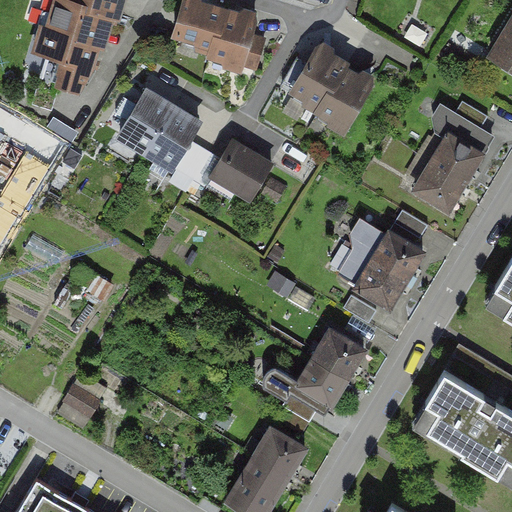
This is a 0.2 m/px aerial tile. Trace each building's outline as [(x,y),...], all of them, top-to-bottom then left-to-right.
[(107,46),(116,17),(87,8),(89,1),(86,0),(54,0),(47,23),(41,21),(39,26),(102,45),(107,46)] [(127,0),(86,0),(89,1),(87,8),(116,17),(121,18),(127,0)] [(226,7),(206,0),(186,0),(169,50),(207,63),(226,7)] [(263,19),(226,7),(207,63),(244,76),(263,19)] [(511,73),(511,20),(489,60),(511,73)] [(102,45),(39,26),(32,52),(60,61),(53,82),(81,92),(96,69),(102,45)] [(349,59),(321,43),(291,98),(319,114),(349,59)] [(378,75),(349,59),(319,114),(348,129),(378,75)] [(177,102),(148,85),(118,137),(148,154),(177,102)] [(207,118),(177,102),(148,154),(177,170),(207,118)] [(473,182),(491,151),(452,129),(434,160),(473,182)] [(39,151),(6,132),(0,142),(0,165),(23,179),(39,151)] [(265,152),(237,135),(213,175),(256,201),(280,161),(265,152)] [(456,213),(473,182),(434,160),(417,192),(456,213)] [(424,234),(431,219),(405,207),(398,222),(424,234)] [(415,281),(434,250),(392,225),(373,256),(415,281)] [(396,312),(415,281),(373,256),(354,287),(396,312)] [(511,270),(491,306),(511,318),(511,270)] [(355,379),(375,348),(333,321),(314,352),(355,379)] [(336,410),(355,379),(314,352),(294,383),(336,410)] [(511,408),(510,407),(450,370),(417,425),(511,482),(511,408)] [(77,380),(62,409),(89,424),(105,395),(77,380)] [(232,511),(269,511),(309,450),(269,426),(220,504),(232,511)] [(87,511),(38,484),(21,511),(87,511)] [(426,511),(405,500),(397,511),(426,511)]
